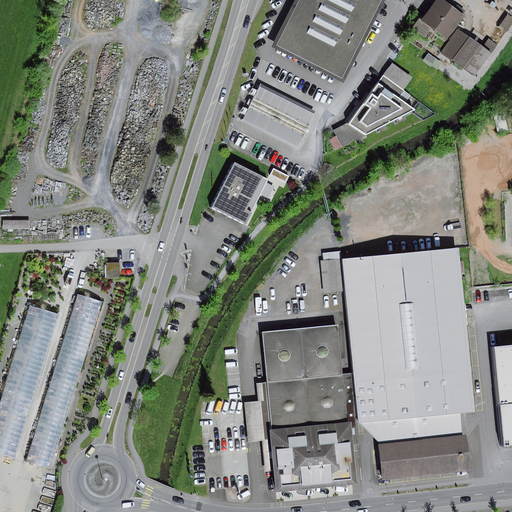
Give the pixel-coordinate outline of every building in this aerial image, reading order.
[(294,0),(273,42),(345,80),(387,0),(294,0)] [(465,16),(441,0),(437,0),(423,21),(450,39),(465,16)] [(511,9),(510,8),(499,25),(508,30),(511,23),(511,9)] [(491,54),(459,32),(444,54),(475,76),(491,54)] [(350,122),(332,131),(342,150),(419,112),(408,103),(413,96),(384,75),(350,122)] [(315,117),(258,88),(241,122),(298,150),(315,117)] [(270,181),(233,163),(211,210),(248,227),(270,181)] [(462,416),(475,414),(459,247),(342,258),(358,426),(462,416)] [(120,275),(120,260),(106,260),(106,275),(120,275)] [(103,302),(78,295),(28,463),(55,470),(103,302)] [(59,315),(30,307),(0,406),(0,454),(16,459),(59,315)] [(271,431),(346,424),(337,326),(261,333),(271,431)] [(511,345),(492,347),(502,448),(511,447),(511,345)] [(462,416),(358,426),(379,444),(464,435),(462,416)] [(346,424),(271,431),(277,493),(357,485),(351,423),(346,424)] [(467,471),(464,435),(379,444),(382,479),(467,471)]
